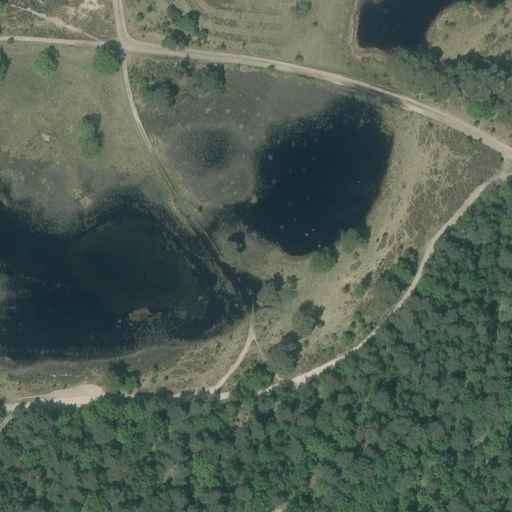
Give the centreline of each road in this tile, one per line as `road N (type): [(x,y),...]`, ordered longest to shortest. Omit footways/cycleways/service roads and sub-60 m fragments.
road 1 (track): [(511,158),(434,116),(350,86),(273,67),(123,48)]
road 2 (track): [(123,48),(144,140),(249,307),(251,336),(208,398)]
road 3 (track): [(297,383),(359,350),(416,280),(440,235),(477,192),(511,169)]
